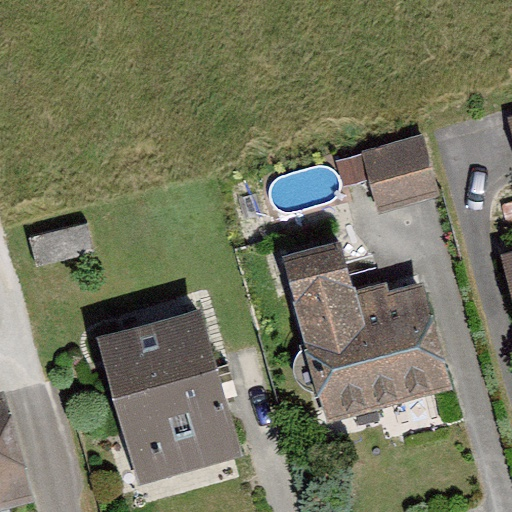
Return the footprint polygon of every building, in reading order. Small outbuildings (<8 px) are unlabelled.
[(422,147),(367,161),(378,206),(433,192),(422,147)] [(336,245),(281,259),(323,422),(446,391),(419,288),(352,306),(336,245)] [(511,257),(501,260),(511,297),(511,257)] [(191,316),(97,342),(136,483),(231,457),(191,316)] [(0,408),(0,487),(20,483),(0,408)]
